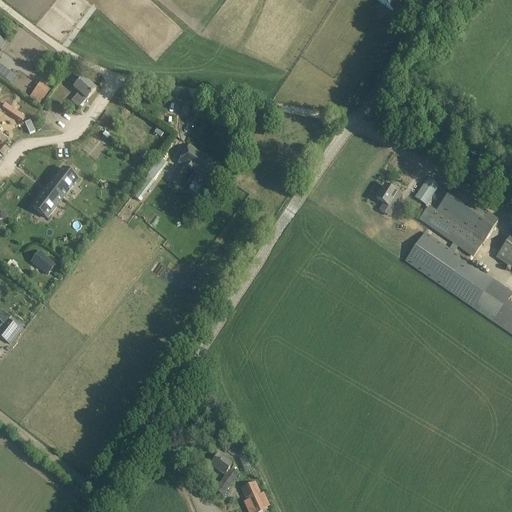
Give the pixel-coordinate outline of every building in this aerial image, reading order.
[(394,13),(403,0),(377,0),(377,1),(394,13)] [(0,68),(0,76),(11,85),(15,80),(0,68)] [(97,90),(83,78),(74,89),(79,94),(71,102),(79,109),(87,100),(87,101),(97,90)] [(33,93),(30,98),(40,106),(44,101),(33,93)] [(189,118),(192,103),(183,101),(181,116),(189,118)] [(4,104),(1,108),(21,122),(24,118),(4,104)] [(183,191),(194,174),(210,184),(221,167),(190,147),(179,164),(183,167),(172,184),(183,191)] [(145,153),(141,149),(137,154),(141,158),(145,153)] [(101,153),(90,165),(110,181),(122,166),(101,153)] [(155,183),(155,182),(168,165),(160,159),(146,176),(148,177),(133,197),(140,202),(155,183)] [(89,166),(81,176),(101,192),(109,183),(89,167),(89,166)] [(30,208),(47,221),(79,181),(62,168),(30,208)] [(428,179),(422,189),(415,200),(426,207),(431,199),(434,201),(437,198),(433,195),(439,186),(428,179)] [(385,186),(376,199),(383,204),(379,211),(390,218),(402,198),(385,186)] [(437,212),(429,207),(419,221),(473,259),(484,244),(499,222),(452,189),(437,212)] [(119,216),(127,221),(136,209),(135,208),(139,202),(132,197),(119,216)] [(511,293),(426,234),(405,263),(474,311),(492,323),(511,336),(511,305),(507,302),(511,294),(511,293)] [(511,234),(496,259),(511,269),(511,234)] [(37,251),(39,243),(29,240),(27,248),(37,251)] [(40,253),(32,263),(48,275),(56,265),(40,253)] [(14,273),(17,269),(18,268),(10,262),(6,267),(14,273)] [(0,332),(0,337),(10,345),(23,328),(8,317),(0,327),(0,329),(2,331),(0,332)] [(229,471),(233,466),(219,455),(211,466),(225,476),(229,471)] [(229,471),(225,476),(215,490),(223,496),(237,477),(229,471)] [(262,511),(266,510),(254,483),(241,489),(249,506),(246,507),(248,511),(262,511)]
